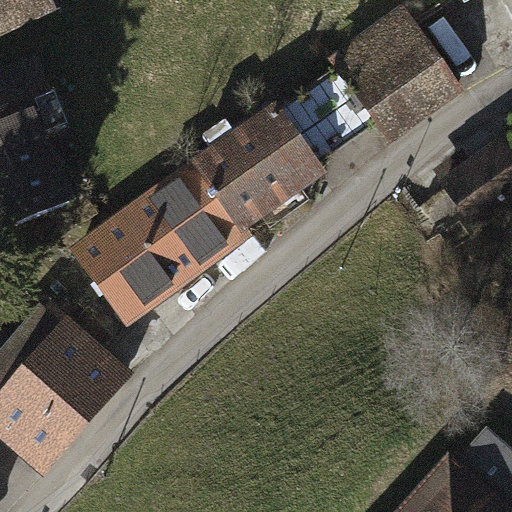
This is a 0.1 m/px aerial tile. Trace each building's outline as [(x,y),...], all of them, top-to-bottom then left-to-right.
[(407,13),(334,66),(389,142),(462,89),(407,13)] [(276,111),(74,258),(124,325),(326,179),(276,111)] [(49,114),(0,133),(0,229),(7,246),(90,212),(49,114)] [(511,155),(508,150),(442,195),(474,241),(511,214),(511,155)] [(0,429),(43,467),(120,381),(49,318),(0,371),(0,429)] [(511,511),(511,460),(488,439),(455,473),(450,468),(410,511),(511,511)]
